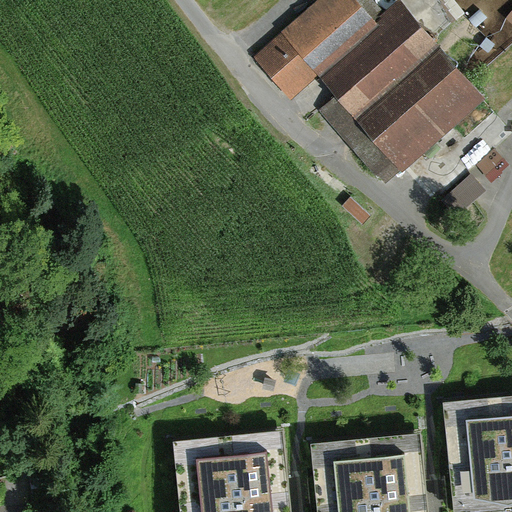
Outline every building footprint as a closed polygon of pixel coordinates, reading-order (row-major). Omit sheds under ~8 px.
[(311,73),(373,22),(354,0),(318,0),(252,55),(291,101),(317,80),(311,73)] [(352,122),(440,49),(399,0),(373,22),(311,73),(317,80),(352,122)] [(398,175),(484,101),(440,49),(352,122),(398,175)] [(463,497),(511,492),(511,380),(451,389),(463,497)] [(187,511),(287,511),(278,429),(180,440),(187,511)] [(424,511),(415,432),(320,442),(327,511),(424,511)]
